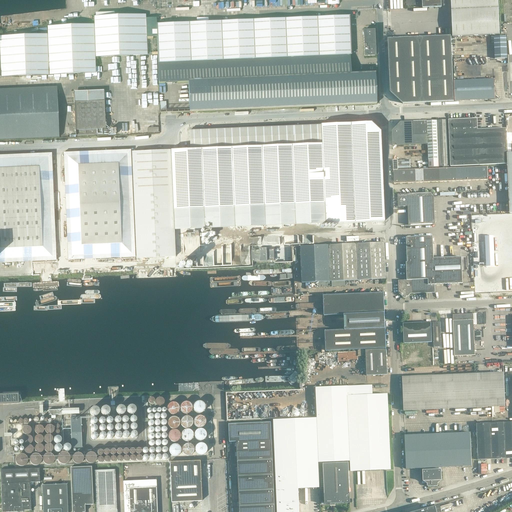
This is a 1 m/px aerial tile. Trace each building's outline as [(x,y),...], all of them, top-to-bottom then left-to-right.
[(500,35),(498,0),(451,0),(453,37),(500,35)] [(197,7),(172,8),(172,15),(178,15),(179,17),(197,17),(197,7)] [(0,77),(1,77),(95,73),(95,57),(147,55),(145,15),(94,17),(94,25),(48,26),(48,34),(0,36),(0,77)] [(188,83),(190,112),(376,104),(375,73),(351,74),(350,55),(351,55),(350,16),(157,24),(158,84),(168,84),(188,83)] [(20,18),(0,20),(1,29),(21,27),(20,18)] [(364,31),(364,44),(374,43),(374,31),(364,31)] [(454,101),(451,36),(388,39),(390,92),(403,103),(454,101)] [(506,36),(494,37),(495,59),(507,58),(506,36)] [(374,43),(364,44),(365,56),(375,56),(374,43)] [(454,81),(455,101),(462,101),(478,100),(485,100),(489,100),(495,100),(495,99),(495,87),(494,87),(494,80),(454,81)] [(0,89),(0,139),(59,137),(57,87),(0,89)] [(74,103),(75,136),(106,134),(106,129),(105,129),(104,101),(74,103)] [(508,163),(507,153),(506,128),(478,130),(477,128),(478,128),(477,119),(448,120),(449,120),(451,166),(508,163)] [(447,120),(427,121),(429,167),(449,166),(447,120)] [(401,122),(392,131),(393,145),(428,144),(427,135),(414,136),(413,121),(401,122)] [(413,121),(414,135),(427,135),(427,121),(413,121)] [(190,150),(171,150),(174,230),(384,222),(380,131),(370,123),(321,125),(189,131),(190,150)] [(135,257),(130,150),(63,153),(64,167),(68,260),(135,257)] [(176,267),(174,230),(171,150),(170,150),(132,152),(137,269),(176,267)] [(0,262),(56,260),(52,168),(51,153),(0,155),(0,262)] [(393,171),(394,171),(410,170),(410,160),(393,160),(393,164),(393,171)] [(394,171),(394,172),(394,183),(394,184),(488,180),(488,167),(394,171)] [(398,204),(401,207),(408,207),(408,210),(408,215),(409,225),(435,224),(434,193),(398,195),(398,204)] [(433,236),(406,237),(407,266),(406,266),(407,272),(408,272),(408,280),(398,280),(399,294),(404,298),(406,298),(406,295),(409,295),(408,292),(429,292),(429,290),(435,289),(435,284),(450,283),(468,283),(467,272),(462,272),(462,257),(434,258),(433,236)] [(302,246),(301,246),(302,282),(375,279),(383,279),(386,279),(385,243),(382,243),(382,242),(358,243),(358,244),(355,244),(355,243),(330,244),(330,245),(327,245),(327,244),(302,245),(302,246)] [(494,246),(486,247),(487,268),(495,267),(494,246)] [(251,250),(252,261),(274,260),(274,249),(251,250)] [(384,295),(384,293),(376,293),(324,295),(324,315),(344,314),(345,330),(325,331),(326,351),(386,348),(385,330),(384,295)] [(453,315),(455,356),(475,355),(473,314),(453,315)] [(403,323),(404,343),(432,342),(431,322),(424,323),(411,323),(403,323)] [(432,322),(433,347),(441,346),(440,322),(432,322)] [(387,375),(386,349),(366,350),(367,375),(384,375),(387,375)] [(504,373),(436,376),(437,409),(505,406),(504,373)] [(437,409),(436,376),(403,377),(404,411),(437,409)] [(350,387),(348,387),(351,461),(351,471),(373,470),(391,469),(388,394),(373,395),(373,390),(373,386),(350,387)] [(317,418),(318,462),(351,461),(348,387),(316,388),(317,418)] [(0,404),(18,403),(18,394),(0,394),(0,404)] [(207,404),(197,400),(193,409),(203,413),(207,404)] [(180,410),(190,414),(193,405),(183,401),(180,410)] [(179,413),(178,402),(168,403),(169,414),(179,413)] [(127,406),(117,406),(116,414),(135,415),(136,406),(127,405),(127,406)] [(89,409),(92,418),(93,421),(106,418),(106,417),(111,415),(108,406),(99,408),(99,406),(89,409)] [(199,414),(193,422),(201,428),(207,420),(199,414)] [(194,431),(189,429),(193,418),(184,415),(180,425),(186,427),(182,437),(190,440),(194,431)] [(179,427),(178,416),(169,417),(169,428),(179,427)] [(82,448),(81,418),(79,418),(70,418),(71,448),(82,448)] [(318,462),(317,418),(311,419),(274,420),(277,511),(299,511),(298,488),(311,488),(319,488),(318,462)] [(233,442),(237,442),(239,511),(274,511),(272,440),(271,422),(229,424),(230,442),(233,442)] [(511,422),(477,424),(478,460),(511,458),(511,422)] [(173,428),(168,438),(176,442),(181,432),(173,428)] [(206,440),(206,429),(196,428),(196,439),(206,440)] [(428,480),(428,481),(428,480),(429,480),(429,482),(428,482),(427,483),(427,485),(428,486),(437,486),(438,485),(438,483),(437,482),(437,480),(441,479),(441,480),(442,480),(441,469),(441,470),(439,470),(439,468),(472,466),(470,433),(405,435),(406,469),(423,468),(423,470),(423,481),(423,480),(428,480)] [(10,446),(13,446),(14,446),(14,454),(24,454),(23,440),(10,440),(10,446)] [(69,464),(70,453),(59,451),(58,463),(69,464)] [(170,462),(172,502),(202,501),(200,461),(170,462)] [(323,464),(325,497),(325,504),(350,503),(350,496),(349,463),(323,464)] [(88,505),(93,505),(91,467),(70,468),(72,511),(84,511),(85,505),(88,505)] [(31,510),(31,508),(30,483),(40,482),(39,468),(0,470),(2,511),(16,511),(17,511),(23,511),(23,510),(31,510)] [(116,511),(115,470),(95,471),(96,511),(116,511)] [(124,511),(158,511),(157,480),(124,481),(124,511)] [(67,511),(66,484),(42,485),(43,511),(67,511)]
